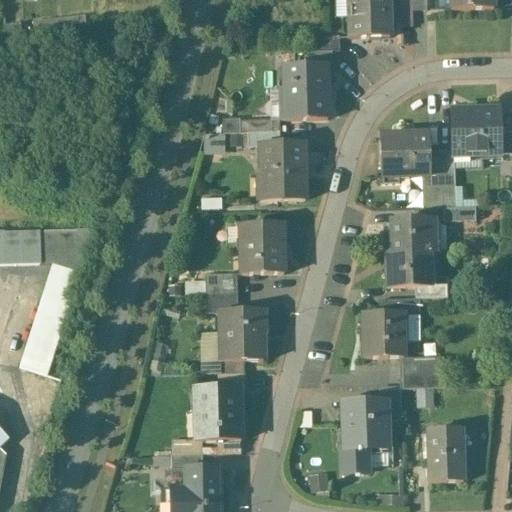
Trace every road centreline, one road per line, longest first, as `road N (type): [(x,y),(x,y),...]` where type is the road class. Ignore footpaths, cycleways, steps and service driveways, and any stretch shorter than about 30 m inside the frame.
road 1 (residential): [(264,498),(348,155),(374,97),(414,66),(460,55),(511,59)]
road 2 (secondary): [(200,0),(171,146),(64,511)]
road 3 (residential): [(264,498),(405,511)]
